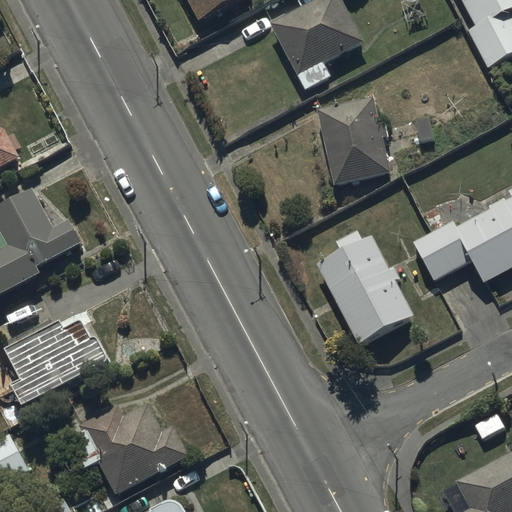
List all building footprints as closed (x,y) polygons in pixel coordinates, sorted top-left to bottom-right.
[(189,0),(201,23),(247,0),(189,0)] [(367,45),(343,0),(320,0),(273,25),(308,92),(335,78),(328,65),(367,45)] [(511,0),(463,0),(477,26),(469,30),(490,70),(511,58),(511,0)] [(434,73),(409,78),(415,109),(441,104),(434,73)] [(378,100),(321,111),(338,189),(395,177),(387,140),(392,139),(389,126),(384,127),(378,100)] [(0,171),(24,159),(7,130),(2,133),(0,128),(0,171)] [(0,298),(44,275),(40,268),(85,244),(73,222),(59,230),(38,190),(0,209),(0,225),(12,249),(0,255),(0,298)] [(475,263),(487,285),(511,271),(511,191),(511,192),(511,193),(511,201),(508,203),(506,200),(492,208),(494,211),(461,229),(456,220),(416,243),(438,283),(475,263)] [(343,254),(320,266),(362,347),(417,318),(399,283),(403,281),(396,268),(391,270),(375,239),(366,244),(360,232),(338,243),(343,254)] [(0,394),(2,398),(16,390),(26,408),(112,362),(99,338),(96,340),(86,322),(69,331),(65,322),(9,352),(15,362),(25,381),(14,387),(6,373),(2,376),(0,372),(0,394)] [(118,496),(121,495),(193,458),(177,427),(166,433),(152,404),(126,418),(121,408),(81,428),(84,434),(72,440),(88,470),(101,464),(118,496)] [(0,491),(32,473),(11,435),(0,441),(0,491)] [(511,511),(511,455),(459,483),(460,485),(439,496),(447,511),(511,511)] [(187,511),(185,506),(178,503),(170,503),(163,505),(155,510),(153,507),(145,511),(187,511)]
